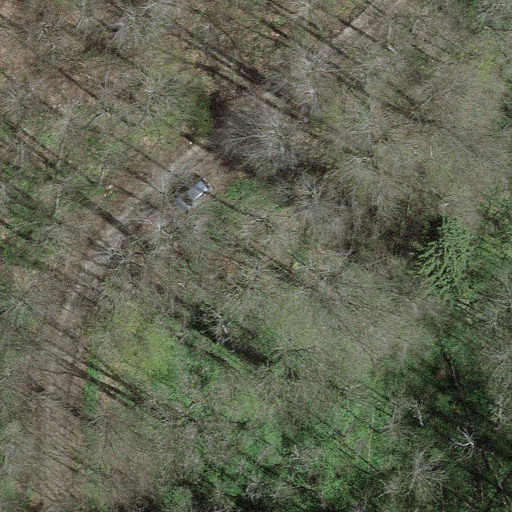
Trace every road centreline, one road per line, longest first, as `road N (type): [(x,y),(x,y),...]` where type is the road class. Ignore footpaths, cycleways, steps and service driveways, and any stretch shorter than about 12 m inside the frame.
road 1 (track): [(368,0),(274,96),(111,238),(61,362),(54,511)]
road 2 (track): [(0,102),(186,85),(274,96)]
